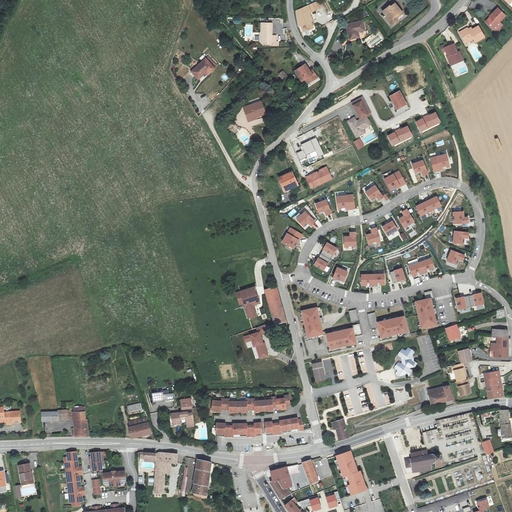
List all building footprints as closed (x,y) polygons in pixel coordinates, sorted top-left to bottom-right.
[(320,0),(296,10),(300,33),(312,28),(310,21),(313,19),(311,11),(323,6),(321,0),(320,0)] [(384,13),(392,23),(398,18),(400,20),(405,15),(396,5),(392,9),(390,7),(384,13)] [(486,22),(492,28),(495,32),(502,25),(499,22),(505,16),(498,8),(491,14),(493,15),(486,22)] [(347,25),(350,39),(359,37),(358,32),(365,30),(363,21),(347,25)] [(466,33),(462,35),(465,42),(470,39),(471,42),(474,40),(476,43),(486,38),(480,27),(474,31),(472,29),(470,30),(469,28),(464,30),(466,33)] [(274,46),(274,48),(281,49),(281,46),(278,45),(279,40),(274,40),(275,28),(265,28),(264,37),(264,43),(267,46),(269,46),(269,48),(270,48),(270,46),(274,46)] [(454,44),(445,49),(447,53),(450,60),(449,61),(451,65),(456,62),(457,65),(464,61),(460,52),(458,53),(454,44)] [(203,79),(210,72),(212,70),(214,72),(220,67),(210,58),(196,71),(203,79)] [(298,70),(303,81),(314,76),(310,66),(298,70)] [(391,97),(398,110),(407,104),(400,91),(391,97)] [(244,107),(249,121),(257,118),(256,114),(266,110),(262,100),(244,107)] [(436,112),(428,116),(428,115),(423,117),(423,118),(416,122),(421,132),(440,122),(436,112)] [(350,120),(358,137),(367,132),(365,127),(373,124),(368,115),(358,120),(357,117),(350,120)] [(408,126),(401,129),(400,128),(395,131),(396,132),(388,135),(393,145),(413,136),(408,126)] [(286,150),(292,161),(297,159),(291,147),(286,150)] [(452,167),(449,155),(433,159),(436,172),(442,170),(442,169),(446,168),(452,167)] [(430,174),(425,161),(414,165),(418,174),(424,172),(425,176),(430,174)] [(279,178),(285,190),(290,187),(291,190),(299,185),(293,171),(279,178)] [(408,183),(401,171),(387,179),(393,190),(398,188),(402,186),(402,187),(408,183)] [(385,198),(377,186),(368,193),(373,201),(378,197),(381,201),(385,198)] [(356,209),(355,195),(338,198),(340,210),(346,210),(350,209),(350,210),(356,209)] [(428,200),(433,211),(443,206),(439,197),(435,199),(432,200),(431,199),(428,200)] [(423,216),(433,211),(428,200),(424,202),(425,204),(422,205),(418,207),(423,216)] [(321,214),(326,212),(328,216),(333,214),(328,201),(317,205),(321,214)] [(401,219),(407,228),(416,222),(409,210),(404,212),(406,216),(401,219)] [(317,223),(307,212),(299,220),(305,227),(310,223),(313,226),(317,223)] [(456,224),(471,223),(470,218),(466,218),(466,212),(456,212),(456,224)] [(399,230),(393,220),(390,222),(391,224),(388,226),(384,228),(390,236),(399,230)] [(431,231),(436,235),(444,228),(439,223),(431,231)] [(382,242),(378,228),(373,230),(374,234),(368,236),(371,245),(382,242)] [(292,229),(284,243),(295,249),(297,244),(300,241),(304,236),(292,229)] [(457,232),(456,243),(466,244),(466,238),(471,238),(471,233),(457,232)] [(358,247),(357,233),(352,233),(352,237),(346,237),(347,247),(358,247)] [(332,260),(338,249),(327,242),(324,246),(326,247),(322,254),(332,260)] [(450,261),(459,265),(461,259),(465,261),(467,256),(454,251),(450,261)] [(325,271),(332,260),(322,254),(318,261),(316,260),(314,264),(325,271)] [(430,273),(429,271),(432,270),(436,269),(433,259),(422,263),(426,274),(430,273)] [(419,275),(422,274),(422,275),(426,274),(422,263),(411,267),(415,276),(419,275)] [(349,273),(339,269),(334,280),(338,281),(339,280),(342,281),(346,282),(349,273)] [(395,283),(403,281),(403,283),(408,281),(404,269),(392,273),(395,283)] [(375,287),(375,275),(363,276),(364,286),(368,286),(371,286),(372,287),(375,287)] [(387,285),(386,275),(375,275),(375,287),(379,287),(379,285),(383,285),(387,285)] [(257,285),(234,293),(240,309),(243,308),(247,320),(258,317),(254,306),(260,304),(256,292),(257,285)] [(289,324),(278,286),(266,290),(276,324),(281,323),(282,325),(289,324)] [(436,309),(434,299),(437,298),(435,291),(427,292),(429,300),(418,302),(425,328),(440,325),(437,314),(440,314),(439,308),(436,309)] [(479,294),(471,296),(473,306),(486,304),(483,291),(478,292),(479,294)] [(458,296),(461,309),(473,306),(471,296),(463,297),(463,295),(458,296)] [(415,303),(421,329),(425,328),(418,302),(415,303)] [(321,319),(318,309),(304,312),(304,313),(306,322),(308,332),(309,338),(324,335),(324,333),(322,325),(325,324),(324,318),(321,319)] [(361,321),(358,310),(350,312),(353,323),(361,321)] [(406,317),(405,314),(379,320),(379,323),(406,317)] [(409,332),(406,317),(379,323),(379,320),(378,316),(370,318),(373,329),(380,328),(383,338),(393,336),(394,339),(399,337),(399,334),(409,332)] [(269,332),(266,324),(256,328),(257,331),(253,332),(253,334),(243,337),(245,344),(251,342),(253,348),(256,347),(259,358),(268,356),(263,342),(260,335),(269,332)] [(364,336),(362,324),(354,326),(354,329),(349,330),(328,335),(332,350),(342,348),(342,351),(348,350),(347,347),(357,344),(356,338),(364,336)] [(447,328),(450,339),(460,336),(456,325),(447,328)] [(328,335),(349,330),(348,327),(324,333),(324,335),(324,336),(328,335)] [(309,338),(308,332),(306,332),(307,342),(325,338),(324,336),(324,335),(309,338)] [(508,357),(508,337),(497,337),(497,344),(491,343),(490,357),(508,357)] [(406,373),(407,375),(413,374),(412,369),(417,367),(413,349),(402,352),(404,363),(398,365),(400,374),(406,373)] [(466,373),(464,363),(472,361),(469,349),(458,351),(461,364),(451,367),(453,371),(454,371),(456,381),(466,378),(465,373),(466,373)] [(354,354),(349,355),(352,373),(357,372),(354,354)] [(326,381),(325,376),(322,364),(314,366),(318,383),(326,381)] [(488,398),(503,396),(500,370),(485,372),(488,398)] [(470,388),(468,378),(455,382),(457,386),(458,386),(460,396),(470,393),(469,388),(470,388)] [(434,405),(454,399),(450,385),(430,391),(434,405)] [(173,400),(173,394),(163,395),(163,392),(151,393),(152,402),(173,400)] [(263,401),(265,411),(267,411),(276,410),(276,408),(280,408),(280,410),(289,408),(289,406),(293,406),(291,395),(287,395),(287,398),(278,399),(278,397),(274,397),(274,400),(263,401)] [(258,412),(265,411),(263,401),(257,401),(257,399),(253,399),(249,399),(249,401),(231,402),(231,399),(223,399),(223,401),(214,400),(213,411),(222,412),(223,410),(226,409),(231,410),(231,412),(240,412),(249,412),(249,410),(257,409),(258,412)] [(127,406),(128,413),(141,410),(140,403),(127,406)] [(173,425),(182,424),(182,421),(187,420),(188,426),(195,425),(194,413),(189,413),(188,409),(193,409),(193,404),(182,405),(183,412),(172,414),(173,425)] [(20,424),(20,413),(3,413),(3,408),(0,407),(0,419),(1,420),(3,421),(7,425),(9,423),(12,423),(13,424),(20,424)] [(501,410),(503,437),(511,437),(508,410),(501,410)] [(42,422),(67,422),(66,411),(58,412),(58,413),(42,414),(42,422)] [(73,415),(74,431),(74,435),(71,435),(71,439),(88,439),(86,414),(73,415)] [(182,426),(182,424),(173,425),(172,414),(170,414),(171,427),(182,426)] [(340,440),(350,436),(344,417),(321,423),(325,435),(328,434),(327,432),(337,429),(340,440)] [(131,429),(148,425),(146,418),(129,422),(131,429)] [(284,433),(285,433),(285,431),(302,428),(302,430),(307,429),(305,420),(301,420),(300,418),(292,420),(282,421),(283,423),(275,424),(275,422),(268,422),(269,433),(275,432),(275,434),(284,433)] [(249,436),(258,436),(258,434),(265,433),(264,423),(257,423),(257,426),(249,426),(249,424),(235,424),(235,426),(231,426),(227,426),(227,424),(218,423),(217,433),(226,434),(226,436),(231,437),(235,437),(235,434),(242,434),(249,434),(249,436)] [(151,434),(148,425),(131,429),(129,430),(132,436),(138,437),(151,434)] [(482,442),(486,455),(494,452),(490,440),(482,442)] [(94,465),(94,470),(103,470),(102,464),(104,464),(104,455),(101,455),(101,451),(91,452),(92,458),(90,458),(90,466),(94,465)] [(358,473),(351,451),(336,456),(343,477),(345,477),(351,495),(366,490),(360,472),(358,473)] [(427,455),(426,451),(411,453),(412,458),(410,458),(412,466),(413,472),(431,469),(431,465),(434,464),(433,461),(443,460),(442,453),(427,455)] [(77,452),(76,452),(68,452),(68,457),(65,458),(70,503),(73,504),(74,506),(80,506),(80,503),(82,503),(82,495),(85,495),(85,487),(81,487),(79,475),(83,474),(82,466),(78,467),(77,452)] [(165,465),(167,466),(173,466),(179,467),(180,458),(167,455),(165,465)] [(199,460),(197,467),(211,470),(213,463),(199,460)] [(312,460),(303,463),(311,485),(319,482),(312,460)] [(29,464),(19,465),(22,485),(30,484),(28,472),(30,472),(29,464)] [(165,476),(167,466),(165,465),(158,464),(156,482),(152,482),(151,490),(155,490),(155,494),(162,495),(165,476)] [(291,466),(293,475),(301,472),(299,464),(291,466)] [(297,490),(293,475),(291,466),(270,471),(273,481),(283,478),(286,487),(289,488),(292,492),(297,490)] [(206,495),(211,470),(197,467),(194,484),(197,484),(196,493),(206,495)] [(126,482),(125,471),(117,472),(116,470),(112,470),(112,473),(102,473),(103,478),(99,479),(100,481),(99,481),(98,480),(92,480),(93,494),(100,494),(99,484),(109,483),(110,487),(120,486),(120,483),(126,482)] [(285,495),(292,492),(289,488),(286,487),(283,478),(273,481),(270,482),(280,499),(286,497),(285,495)] [(326,497),(330,508),(338,506),(336,499),(339,498),(337,491),(334,492),(334,495),(326,497)] [(313,511),(321,509),(317,497),(310,500),(309,499),(298,502),(302,507),(311,505),(313,511)] [(285,506),(289,511),(300,511),(301,511),(295,504),(298,502),(294,498),(285,506)] [(477,503),(480,511),(483,509),(489,508),(487,499),(477,503)] [(0,503),(0,511),(8,511),(8,503),(0,503)]
